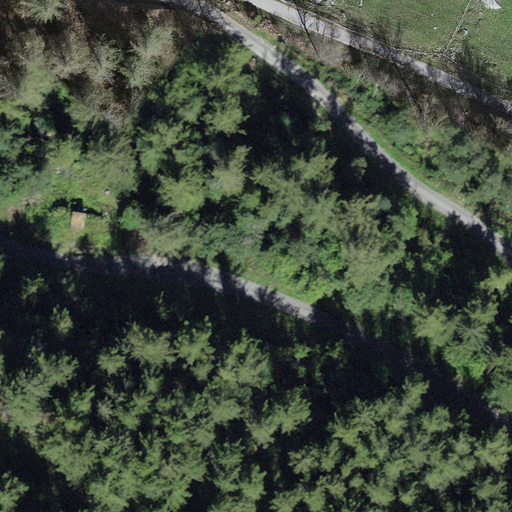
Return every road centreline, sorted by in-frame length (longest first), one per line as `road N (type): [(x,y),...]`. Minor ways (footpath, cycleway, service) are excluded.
road 1 (track): [(0,232),(37,246),(197,271),(296,303),(383,344),(511,428)]
road 2 (track): [(511,266),(376,156),(238,27),(172,0)]
road 3 (track): [(511,109),(255,0)]
